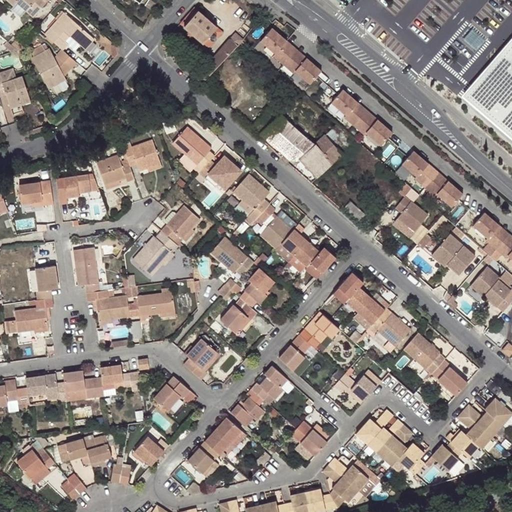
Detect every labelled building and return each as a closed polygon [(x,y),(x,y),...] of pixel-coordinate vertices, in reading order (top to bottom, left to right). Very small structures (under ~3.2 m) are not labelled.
[(11,0),(8,3),(14,8),(17,5),(27,13),(34,19),(51,0),(50,0),(11,0)] [(27,13),(17,5),(14,8),(11,12),(20,21),(27,13)] [(195,8),(194,7),(180,23),(184,27),(199,11),(195,8)] [(223,32),(199,11),(184,27),(208,48),(223,32)] [(64,51),(70,46),(66,43),(71,37),(74,40),(86,51),(96,40),(66,14),(46,35),(48,38),(55,43),(63,50),(64,51)] [(288,41),(273,28),(262,41),(277,53),(275,55),(295,73),(297,71),(312,84),(323,71),(308,58),(304,62),(285,45),(288,41)] [(238,46),(245,40),(236,32),(230,39),(238,46)] [(71,37),(66,43),(70,46),(74,40),(71,37)] [(47,40),(53,46),(55,43),(48,38),(47,40)] [(511,38),(469,88),(470,103),(511,138),(511,38)] [(202,83),(238,46),(230,39),(195,77),(202,83)] [(308,58),(288,41),(285,45),(304,62),(308,58)] [(21,57),(30,47),(25,44),(18,51),(21,57)] [(32,51),(36,58),(47,52),(43,45),(32,51)] [(184,48),(179,48),(171,56),(177,61),(184,52),(184,48)] [(254,66),(261,59),(249,49),(243,56),(254,66)] [(52,50),(47,52),(36,58),(34,59),(50,90),(68,80),(67,78),(56,58),(52,50)] [(63,50),(58,55),(74,70),(79,64),(64,51),(63,50)] [(58,55),(56,58),(67,78),(74,70),(58,55)] [(231,68),(214,85),(226,97),(243,79),(231,68)] [(0,94),(6,93),(8,96),(12,110),(33,103),(24,78),(5,84),(2,75),(0,74),(0,94)] [(359,102),(344,90),(333,102),(348,115),(346,117),(366,135),(368,133),(382,145),(394,132),(379,120),(375,124),(355,107),(359,102)] [(379,120),(359,102),(355,107),(375,124),(379,120)] [(257,128),(262,132),(276,120),(272,115),(257,128)] [(315,144),(281,115),(276,120),(262,132),(291,158),(300,160),(316,145),(315,144)] [(211,161),(215,157),(210,151),(212,149),(188,127),(173,144),(186,155),(197,165),(203,170),(211,161)] [(300,160),(317,177),(342,154),(326,135),(315,144),(316,145),(300,160)] [(148,168),(162,162),(154,141),(133,148),(130,140),(122,143),(128,160),(128,162),(137,158),(139,164),(141,171),(148,168)] [(394,164),(403,152),(398,148),(389,161),(394,164)] [(430,164),(415,151),(404,164),(418,177),(417,179),(437,197),(439,194),(453,207),(464,194),(450,181),(446,186),(426,168),(430,164)] [(197,165),(186,155),(181,161),(193,171),(197,165)] [(119,180),(119,181),(126,178),(128,182),(135,180),(131,168),(128,162),(128,160),(121,162),(118,156),(98,163),(106,185),(119,180)] [(200,174),(206,179),(210,175),(219,184),(226,189),(242,171),(225,157),(217,165),(211,161),(203,170),(200,174)] [(128,162),(131,168),(139,164),(137,158),(128,162)] [(163,166),(162,162),(148,168),(150,172),(163,166)] [(450,181),(430,164),(426,168),(446,186),(450,181)] [(89,176),(91,193),(99,192),(93,175),(89,176)] [(219,184),(210,175),(206,179),(216,188),(219,184)] [(65,184),(57,185),(60,204),(68,203),(67,198),(80,197),(79,194),(91,193),(89,176),(64,179),(65,184)] [(249,176),(234,193),(243,200),(254,210),(251,214),(245,220),(251,225),(253,224),(255,221),(257,219),(259,216),(270,205),(264,200),(270,194),(249,176)] [(121,184),(119,181),(119,180),(106,185),(107,189),(121,184)] [(44,201),(44,206),(54,205),(51,182),(20,186),(22,204),(32,203),(44,201)] [(408,197),(415,189),(410,184),(402,193),(408,197)] [(406,214),(397,225),(414,238),(432,216),(409,197),(400,208),(406,214)] [(254,210),(243,200),(239,204),(251,214),(254,210)] [(351,202),(346,208),(360,220),(366,214),(351,202)] [(265,221),(266,222),(273,214),(276,211),(270,205),(259,216),(265,221)] [(177,245),(182,240),(192,230),(200,220),(185,207),(178,214),(167,226),(162,232),(177,245)] [(283,210),(277,217),(287,225),(292,218),(283,210)] [(166,221),(167,226),(178,214),(173,213),(166,221)] [(501,226),(486,213),(475,226),(489,238),(488,240),(508,258),(510,256),(511,258),(511,242),(497,230),(501,226)] [(264,224),(268,228),(277,217),(273,214),(266,222),(264,224)] [(277,217),(268,228),(261,236),(277,250),(281,245),(294,231),(287,225),(277,217)] [(295,257),(308,242),(301,236),(305,232),(299,226),(294,231),(281,245),(295,257)] [(511,235),(501,226),(497,230),(511,242),(511,235)] [(467,235),(459,227),(454,233),(462,240),(467,235)] [(195,232),(192,230),(182,240),(186,243),(195,232)] [(177,245),(162,232),(156,238),(155,237),(144,249),(133,261),(151,277),(163,264),(173,253),(178,247),(178,246),(177,245)] [(144,249),(155,237),(151,234),(149,237),(145,233),(139,240),(143,243),(141,246),(144,249)] [(428,236),(419,247),(424,252),(434,240),(428,236)] [(437,252),(450,264),(448,266),(461,277),(477,258),(451,236),(437,252)] [(222,264),(235,274),(237,272),(243,277),(255,264),(225,238),(211,254),(222,264)] [(312,264),(321,253),(308,242),(295,257),(308,268),(312,264)] [(277,250),(276,250),(290,262),(295,257),(281,245),(277,250)] [(487,252),(483,248),(479,252),(484,256),(487,252)] [(86,294),(101,292),(100,283),(98,272),(94,249),(73,251),(78,286),(84,285),(86,294)] [(335,258),(325,249),(321,253),(312,264),(308,268),(306,271),(317,281),(337,259),(335,258)] [(448,266),(450,264),(437,252),(433,256),(446,268),(448,266)] [(176,255),(173,253),(163,264),(166,267),(176,255)] [(306,271),(308,268),(295,257),(290,262),(303,274),(306,271)] [(232,278),(235,274),(222,264),(220,267),(232,278)] [(54,267),(35,269),(36,283),(37,290),(35,291),(36,301),(51,299),(50,290),(57,288),(54,267)] [(489,267),(477,281),(490,292),(487,296),(499,306),(511,291),(511,289),(501,280),(502,278),(489,267)] [(246,290),(247,291),(241,299),(242,300),(246,304),(252,309),(257,303),(260,305),(267,296),(265,294),(275,282),(259,269),(249,281),(252,283),(246,290)] [(346,303),(350,298),(359,287),(364,282),(367,279),(356,270),(334,295),(344,305),(344,304),(346,303)] [(132,288),(136,287),(134,276),(127,277),(128,288),(132,288)] [(194,283),(194,280),(187,281),(188,289),(191,289),(191,294),(196,293),(196,292),(194,283)] [(231,291),(237,285),(232,280),(226,286),(231,291)] [(486,297),(487,296),(490,292),(477,281),(473,286),(486,297)] [(243,290),(237,285),(231,291),(235,294),(237,296),(243,290)] [(350,298),(346,303),(359,314),(372,299),(359,287),(350,298)] [(129,319),(128,306),(127,298),(113,300),(109,300),(107,291),(101,292),(86,294),(87,304),(92,303),(96,302),(97,312),(98,322),(112,320),(129,319)] [(231,291),(223,300),(226,303),(235,294),(231,291)] [(148,317),(158,315),(176,313),(173,293),(172,293),(162,295),(137,298),(138,305),(140,317),(140,322),(149,321),(148,317)] [(455,295),(447,304),(456,311),(459,308),(459,307),(455,303),(459,298),(455,295)] [(8,322),(10,333),(33,330),(48,328),(47,320),(45,308),(48,308),(52,307),(51,299),(36,301),(35,301),(36,310),(14,312),(16,321),(8,322)] [(372,299),(359,314),(372,325),(386,309),(389,306),(383,300),(379,305),(372,299)] [(242,300),(236,308),(240,311),(246,304),(242,300)] [(239,329),(243,325),(246,327),(257,314),(252,309),(246,304),(240,311),(236,308),(234,306),(221,321),(236,334),(239,329)] [(128,306),(129,319),(140,317),(138,305),(128,306)] [(396,347),(410,331),(386,309),(372,325),(369,328),(375,334),(378,331),(396,347)] [(320,313),(312,323),(315,325),(323,316),(320,313)] [(359,314),(354,319),(367,330),(369,328),(372,325),(359,314)] [(323,316),(315,325),(312,323),(300,336),(311,346),(314,349),(319,344),(320,345),(327,337),(330,339),(339,330),(329,321),(323,316)] [(418,334),(403,350),(431,375),(444,360),(438,356),(440,353),(418,334)] [(305,358),(302,356),(311,346),(300,336),(282,356),(278,359),(293,372),(305,358)] [(199,379),(204,373),(202,371),(217,354),(202,341),(194,350),(187,358),(189,360),(184,366),(199,379)] [(112,350),(128,347),(127,342),(111,344),(112,350)] [(187,358),(194,350),(191,347),(184,355),(187,358)] [(202,371),(204,373),(205,374),(221,357),(217,354),(202,371)] [(138,362),(139,369),(148,368),(147,360),(138,362)] [(444,360),(431,375),(456,397),(468,383),(450,368),(452,367),(444,360)] [(256,385),(251,391),(263,402),(269,396),(274,401),(282,392),(279,390),(287,381),(286,380),(272,367),(269,370),(264,376),(266,379),(259,387),(256,385)] [(115,391),(124,390),(123,376),(122,368),(100,371),(102,380),(102,386),(114,385),(115,391)] [(364,375),(378,387),(382,382),(369,370),(364,375)] [(66,394),(86,392),(87,401),(104,399),(103,392),(102,386),(102,380),(84,382),(83,373),(63,375),(65,385),(66,394)] [(130,375),(132,389),(132,394),(143,393),(142,390),(140,374),(130,375)] [(334,386),(342,394),(345,391),(354,381),(346,374),(344,375),(334,386)] [(124,390),(132,389),(130,375),(123,376),(124,390)] [(365,402),(378,387),(364,375),(357,383),(351,390),(365,402)] [(264,376),(256,385),(259,387),(266,379),(264,376)] [(28,397),(47,395),(47,402),(59,401),(59,404),(67,403),(66,394),(65,385),(57,385),(56,377),(26,381),(27,390),(28,397)] [(168,384),(162,391),(153,400),(155,401),(152,403),(164,414),(167,412),(180,398),(190,407),(198,399),(196,397),(190,392),(174,377),(168,384)] [(361,405),(365,402),(351,390),(357,383),(354,381),(345,391),(361,405)] [(16,382),(4,384),(5,387),(0,387),(0,408),(7,408),(7,404),(17,402),(18,406),(29,405),(28,397),(27,390),(17,391),(16,382)] [(168,384),(166,382),(159,389),(162,391),(168,384)] [(230,415),(231,415),(245,428),(246,428),(253,420),(256,423),(264,413),(258,408),(263,402),(251,391),(246,397),(248,399),(243,405),(240,408),(238,406),(230,415)] [(67,403),(87,401),(86,392),(66,394),(67,403)] [(416,392),(413,395),(425,406),(428,403),(416,392)] [(29,407),(48,405),(47,402),(47,395),(28,397),(29,405),(29,407)] [(488,409),(503,422),(511,412),(511,408),(496,395),(485,406),(488,409)] [(475,417),(480,410),(470,401),(464,408),(475,417)] [(378,418),(385,425),(395,413),(388,407),(386,410),(378,418)] [(464,408),(458,414),(469,424),(475,417),(464,408)] [(503,422),(488,409),(484,413),(478,420),(493,434),(503,422)] [(484,413),(480,410),(475,417),(478,420),(484,413)] [(369,442),(383,427),(376,421),(371,416),(357,431),(369,442)] [(478,420),(475,417),(469,424),(472,427),(478,420)] [(378,418),(376,421),(383,427),(384,425),(385,425),(378,418)] [(216,453),(220,456),(230,445),(241,433),(225,419),(205,443),(216,453)] [(478,420),(472,427),(467,432),(480,443),(483,445),(493,434),(478,420)] [(317,425),(313,430),(325,441),(329,436),(317,425)] [(383,427),(369,442),(377,450),(393,432),(384,425),(383,427)] [(448,436),(452,440),(463,449),(469,455),(470,455),(480,443),(467,432),(463,428),(457,434),(452,430),(447,435),(448,436)] [(328,443),(325,441),(313,430),(301,443),(313,454),(316,457),(328,443)] [(385,457),(401,439),(393,432),(377,450),(385,457)] [(241,433),(230,445),(234,448),(245,436),(241,433)] [(90,464),(92,468),(100,465),(99,462),(102,461),(111,458),(106,438),(84,443),(88,456),(89,459),(90,464)] [(138,461),(141,458),(145,462),(152,467),(164,453),(156,446),(148,438),(132,455),(138,461)] [(399,458),(409,446),(401,439),(385,457),(393,464),(399,458)] [(83,466),(90,464),(89,459),(88,456),(84,443),(84,440),(60,447),(64,463),(81,458),(83,466)] [(162,440),(156,446),(164,453),(169,448),(162,440)] [(460,457),(458,455),(463,449),(452,440),(447,445),(443,442),(436,450),(433,454),(449,468),(460,457)] [(417,473),(426,462),(421,456),(426,451),(414,441),(409,446),(399,458),(393,464),(400,470),(406,464),(417,473)] [(216,453),(205,443),(188,462),(202,474),(213,461),(211,459),(216,453)] [(313,454),(301,443),(296,448),(309,459),(313,454)] [(45,467),(47,470),(54,465),(45,454),(38,459),(32,451),(17,463),(29,480),(45,467)] [(272,458),(266,453),(258,462),(264,467),(272,458)] [(344,474),(360,489),(367,496),(374,489),(366,482),(370,477),(354,463),(350,467),(336,455),(330,462),(341,472),(344,474)] [(219,466),(213,461),(202,474),(207,479),(219,466)] [(324,469),(330,474),(335,479),(341,472),(330,462),(324,469)] [(47,470),(50,474),(57,469),(54,465),(47,470)] [(109,483),(119,485),(121,471),(122,468),(112,466),(109,483)] [(34,486),(50,474),(47,470),(45,467),(29,480),(34,486)] [(129,472),(121,471),(119,485),(127,486),(129,472)] [(344,474),(341,472),(335,479),(338,481),(344,474)] [(383,478),(382,477),(375,472),(370,477),(366,482),(374,489),(383,478)] [(360,489),(344,474),(338,481),(333,486),(335,488),(346,497),(349,500),(360,489)] [(76,478),(69,484),(78,496),(86,489),(76,478)] [(72,501),(78,496),(69,484),(67,482),(61,487),(72,501)] [(307,491),(312,511),(339,506),(331,493),(324,494),(322,488),(307,491)] [(346,497),(335,488),(331,493),(339,506),(346,497)] [(403,495),(396,489),(392,493),(397,497),(403,495)] [(310,511),(312,511),(307,491),(291,495),(293,501),(286,503),(287,511),(310,511)] [(240,511),(238,499),(229,501),(231,511),(240,511)] [(279,511),(278,505),(277,500),(262,503),(263,511),(279,511)] [(222,511),(231,511),(229,501),(221,502),(222,511)] [(263,511),(262,503),(246,507),(247,511),(263,511)] [(287,511),(286,503),(278,505),(279,511),(287,511)]
